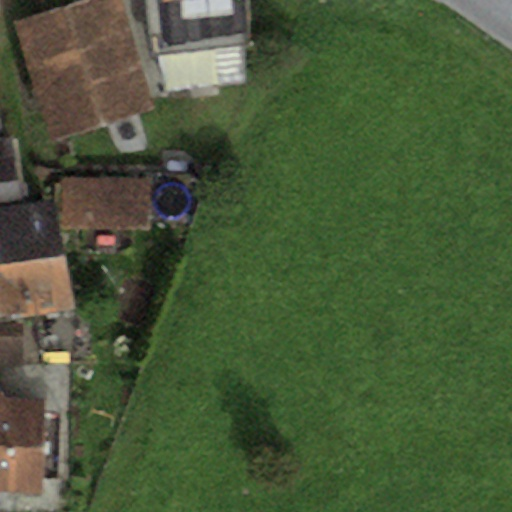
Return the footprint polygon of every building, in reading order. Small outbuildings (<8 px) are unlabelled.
[(158,110),(120,0),(89,0),(12,27),(52,146),(158,110)] [(148,0),(153,49),(249,40),(245,0),(148,0)] [(0,140),(0,209),(27,206),(17,138),(0,140)] [(63,175),(62,230),(146,231),(147,177),(63,175)] [(0,319),(70,310),(55,202),(27,206),(0,209),(0,319)] [(0,357),(26,356),(24,323),(0,324),(0,357)] [(0,493),(41,495),(44,400),(0,399),(0,493)]
